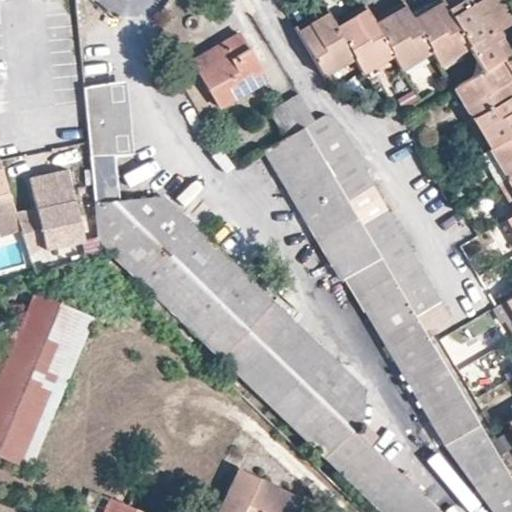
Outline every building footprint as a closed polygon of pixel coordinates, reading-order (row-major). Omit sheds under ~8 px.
[(441,0),(411,16),(431,51),(437,64),(468,46),(445,8),(441,0)] [(469,0),(458,0),(445,8),(468,46),(481,70),(499,59),(503,56),(494,40),(502,36),(497,29),(511,21),(498,0),(475,0),(471,2),(469,0)] [(403,3),(372,21),(392,55),(401,69),(431,51),(411,16),(403,3)] [(360,73),(392,55),(372,21),(364,6),(333,23),(352,58),(360,73)] [(326,10),(295,29),(323,74),(352,58),(333,23),(326,10)] [(239,29),(189,59),(219,108),(267,78),(239,29)] [(511,52),(502,36),(494,40),(503,56),(511,52)] [(511,83),(499,59),(481,70),(451,88),(469,117),(511,90),(511,83)] [(364,387),(167,192),(118,197),(114,157),(130,155),(122,82),(84,88),(84,100),(98,243),(379,511),(438,511),(351,427),(361,415),(364,387)] [(511,134),(511,90),(469,117),(487,149),(511,134)] [(302,126),(313,120),(297,92),(268,110),(284,137),(302,126)] [(325,113),(313,120),(302,126),(379,256),(422,330),(448,315),(334,120),(325,113)] [(379,256),(302,126),(284,137),(263,149),(339,278),(342,276),(379,256)] [(511,134),(487,149),(505,178),(511,173),(511,134)] [(495,184),(505,178),(487,149),(478,153),(495,184)] [(0,194),(9,192),(0,163),(0,194)] [(67,168),(29,176),(35,206),(44,247),(82,239),(67,168)] [(511,190),(505,178),(495,184),(511,212),(511,190)] [(9,192),(0,194),(0,236),(21,229),(15,210),(9,192)] [(15,210),(21,229),(28,251),(44,247),(35,206),(15,210)] [(379,256),(342,276),(442,443),(476,423),(422,330),(379,256)] [(0,368),(33,291),(22,287),(0,337),(0,368)] [(91,316),(33,291),(0,368),(0,458),(28,470),(91,316)] [(511,335),(511,334),(511,313),(504,300),(491,307),(499,322),(503,320),(511,335)] [(511,455),(500,463),(511,482),(511,455)] [(28,470),(0,458),(0,468),(25,479),(28,470)] [(216,511),(292,511),(299,497),(237,467),(216,511)] [(87,489),(76,511),(127,511),(129,509),(87,489)]
